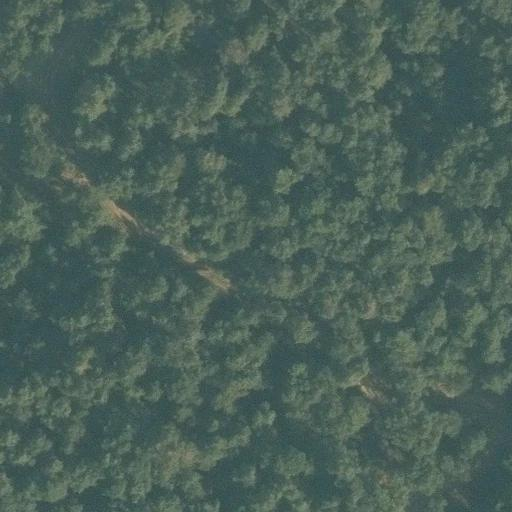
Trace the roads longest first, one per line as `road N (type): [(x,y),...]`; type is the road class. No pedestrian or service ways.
road 1 (track): [(109,0),(32,98),(161,246),(511,431)]
road 2 (track): [(511,431),(407,511)]
